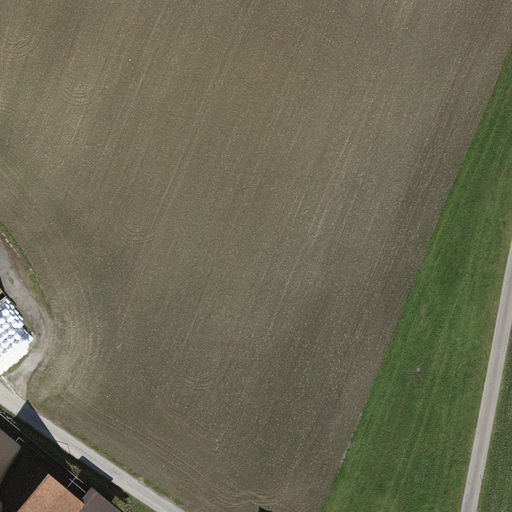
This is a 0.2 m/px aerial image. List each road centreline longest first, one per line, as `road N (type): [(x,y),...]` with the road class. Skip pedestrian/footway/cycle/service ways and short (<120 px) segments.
road 1 (unclassified): [(511,282),(469,511)]
road 2 (track): [(176,511),(0,392)]
